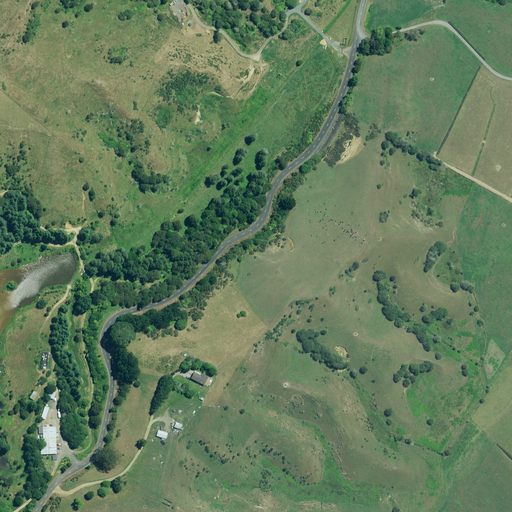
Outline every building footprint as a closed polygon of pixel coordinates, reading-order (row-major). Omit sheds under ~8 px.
[(200,376),(194,372),(190,378),(203,385),(208,376),(202,373),(200,376)] [(37,394),(33,391),(29,398),(33,400),(37,394)] [(55,393),(48,391),(47,398),(53,399),(55,393)] [(182,423),(176,421),(174,427),(180,429),(182,423)] [(42,435),(43,441),(43,444),(40,444),(40,454),(56,454),(56,437),(58,437),(58,433),(56,434),(55,427),(49,427),(49,425),(46,425),(46,427),(42,427),(42,435)] [(167,433),(157,430),(156,436),(165,439),(167,433)]
